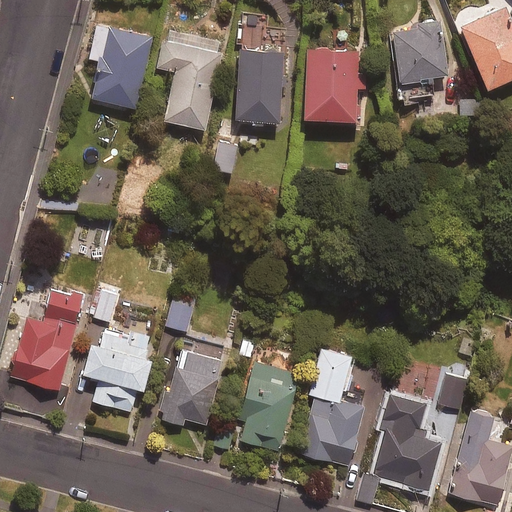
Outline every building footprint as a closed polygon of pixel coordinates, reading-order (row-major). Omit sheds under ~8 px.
[(511,76),(511,30),(502,7),(457,26),(482,89),(511,76)] [(449,73),(441,21),(389,29),(399,98),(435,92),(432,76),(449,73)] [(153,36),(97,23),(89,57),(99,59),(91,96),(137,106),(153,36)] [(219,40),(171,30),(169,39),(164,38),(158,66),(176,70),(166,119),(206,127),(222,52),(217,51),(219,40)] [(358,48),(306,49),(307,119),(359,118),(358,85),(367,85),(366,71),(358,72),(358,48)] [(284,51),(240,49),(237,120),(281,122),(284,51)] [(237,144),(218,140),(213,168),(233,171),(237,144)] [(84,295),(52,287),(43,320),(27,315),(11,375),(59,388),(84,295)] [(117,295),(101,290),(93,316),(110,320),(117,295)] [(196,298),(175,292),(166,325),(187,330),(196,298)] [(133,336),(105,329),(101,344),(93,342),(85,372),(100,376),(93,400),(131,410),(138,387),(145,389),(153,358),(145,356),(150,335),(135,331),(133,336)] [(353,354),(326,348),(302,453),(350,464),(364,405),(342,400),(353,354)] [(223,358),(189,350),(185,367),(176,365),(163,418),(184,423),(186,417),(207,423),(223,358)] [(299,371),(255,360),(241,419),(246,420),(241,439),(280,449),(299,371)] [(467,377),(447,372),(439,403),(460,408),(467,377)] [(426,402),(392,393),(383,428),(386,429),(375,473),(430,487),(441,441),(418,435),(426,402)] [(496,413),(473,407),(451,491),(499,504),(511,453),(511,444),(489,438),(496,413)] [(234,424),(218,420),(212,443),(228,447),(234,424)] [(379,476),(365,472),(358,499),(373,503),(379,476)]
